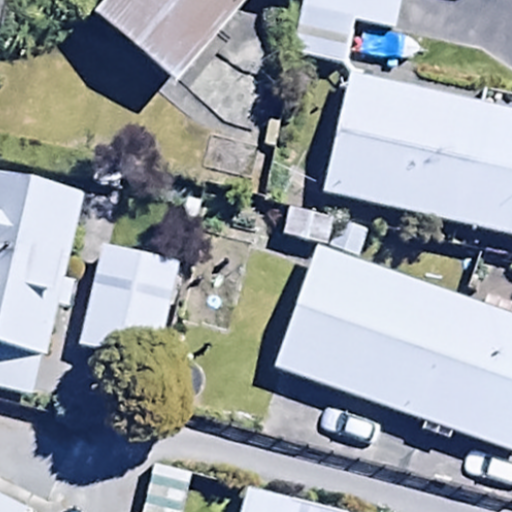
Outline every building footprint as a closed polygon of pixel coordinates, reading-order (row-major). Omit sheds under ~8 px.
[(92,0),(84,10),(168,81),(235,0),(92,0)] [(297,0),(286,55),(336,66),(345,23),(389,32),(396,0),(297,0)] [(511,113),(338,75),(311,196),(511,241),(511,113)] [(67,277),(57,276),(72,195),(0,181),(0,348),(43,356),(51,311),(60,313),(67,277)] [(511,317),(352,264),(362,235),(281,208),(271,237),(307,248),(266,371),(511,454),(511,317)] [(173,264),(94,246),(71,349),(150,367),(173,264)] [(177,511),(184,470),(146,463),(137,511),(177,511)] [(331,511),(242,487),(238,502),(222,498),(217,511),(331,511)] [(0,511),(11,511),(15,505),(0,498),(0,511)]
